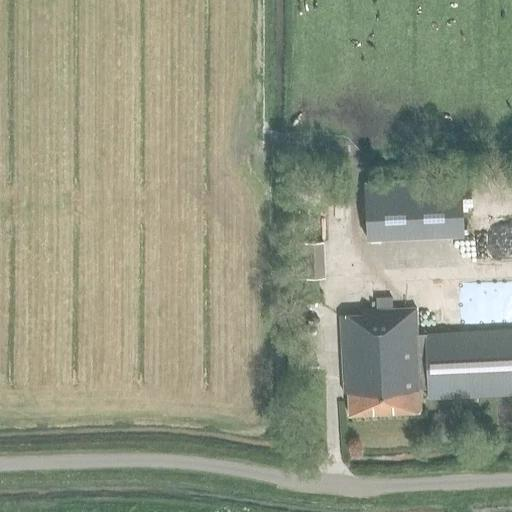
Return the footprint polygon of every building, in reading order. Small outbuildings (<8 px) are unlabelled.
[(362,184),(364,240),(461,236),(458,180),(362,184)] [(321,209),(321,196),(300,196),(300,210),(321,209)] [(298,280),(322,279),(320,243),(296,244),(298,280)] [(318,298),(317,281),(304,281),(305,298),(318,298)] [(429,400),(511,395),(511,329),(415,334),(414,309),(390,310),(390,299),(374,300),(374,310),(359,311),(359,315),(338,316),(342,395),(346,394),(347,417),(422,413),(421,391),(428,391),(429,400)]
